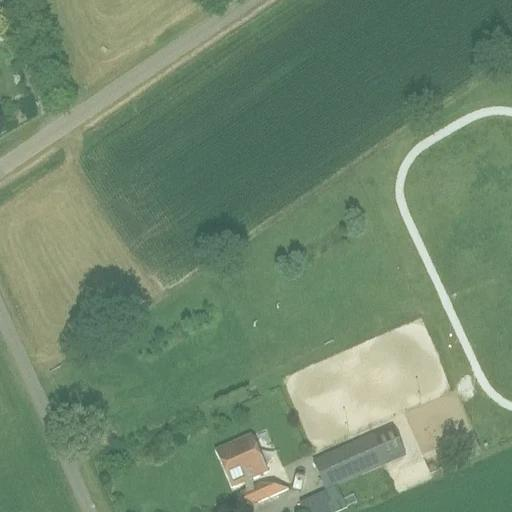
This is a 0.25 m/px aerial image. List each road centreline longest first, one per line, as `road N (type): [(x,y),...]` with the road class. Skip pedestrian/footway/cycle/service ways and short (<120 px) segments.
road 1 (unclassified): [(0,170),(252,0)]
road 2 (unclassified): [(89,511),(0,311)]
